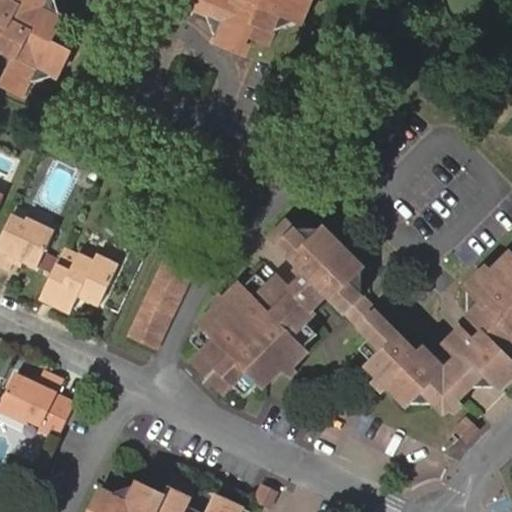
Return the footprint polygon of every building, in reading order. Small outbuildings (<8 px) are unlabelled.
[(0,0),(0,45),(20,56),(6,83),(27,94),(42,66),(62,76),(75,50),(55,40),(68,15),(49,6),(52,0),(25,0),(24,3),(17,0),(0,0)] [(240,0),(240,1),(239,0),(201,0),(196,14),(225,27),(219,41),(245,52),(253,35),(274,44),(286,15),(307,23),(317,0),(240,0)] [(0,210),(9,192),(0,187),(0,210)] [(31,221),(18,213),(0,251),(0,261),(16,269),(20,259),(23,254),(32,258),(44,264),(59,229),(34,216),(31,221)] [(366,297),(365,295),(352,282),(368,267),(329,227),(318,238),(295,215),(273,236),(311,275),(295,290),(281,275),(257,298),(242,283),(202,322),(217,338),(195,360),(227,394),(249,371),(265,386),(285,367),(290,372),(311,352),(295,336),(318,313),(315,310),(331,295),(349,313),(366,297)] [(202,256),(176,244),(132,334),(158,346),(202,256)] [(68,247),(44,296),(75,311),(83,293),(104,303),(122,264),(101,254),(98,259),(82,251),(80,253),(68,247)] [(29,263),(32,258),(23,254),(20,259),(29,263)] [(423,355),(380,311),(363,328),(386,351),(371,366),(410,407),(426,392),(448,414),(488,375),(504,391),(511,382),(511,358),(509,355),(511,351),(511,255),(495,272),(490,267),(469,287),(473,290),(472,318),(478,324),(470,334),(465,329),(448,345),(453,350),(441,362),(429,349),(423,355)] [(380,311),(366,297),(349,313),(363,328),(380,311)] [(60,391),(67,377),(47,367),(44,374),(41,380),(32,376),(19,369),(1,405),(30,418),(32,415),(45,421),(60,391)] [(41,380),(44,374),(35,370),(32,376),(41,380)] [(62,434),(78,400),(60,391),(45,421),(44,425),(62,434)] [(483,430),(468,416),(455,430),(469,444),(483,430)] [(252,511),(253,511),(217,494),(209,509),(190,500),(197,484),(177,474),(167,494),(141,481),(131,500),(102,487),(90,511),(252,511)] [(281,492),(262,482),(254,499),(272,508),(281,492)]
